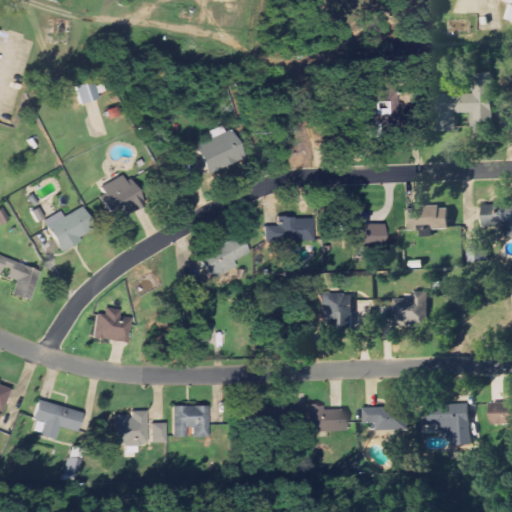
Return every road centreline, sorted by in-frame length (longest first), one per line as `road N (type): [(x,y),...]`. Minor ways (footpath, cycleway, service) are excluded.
road 1 (residential): [(46,358),(83,297),(113,269),(261,188),(323,175),(511,167)]
road 2 (residential): [(0,338),(77,367),(127,374),(511,363)]
